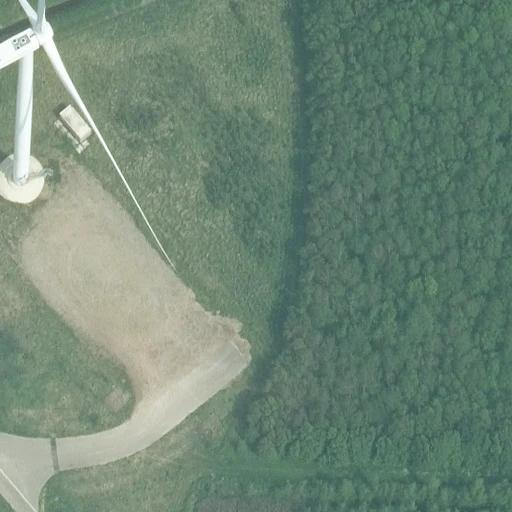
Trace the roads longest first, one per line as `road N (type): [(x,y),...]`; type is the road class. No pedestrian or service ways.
road 1 (track): [(87,511),(0,408),(0,73),(165,0)]
road 2 (track): [(208,467),(270,338),(293,189),(283,0)]
road 3 (track): [(181,511),(208,467),(511,483)]
